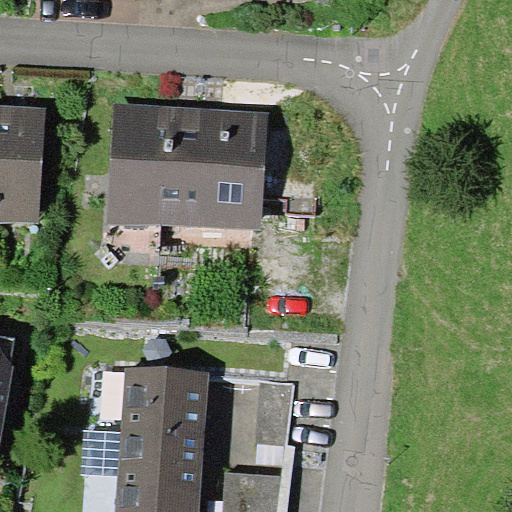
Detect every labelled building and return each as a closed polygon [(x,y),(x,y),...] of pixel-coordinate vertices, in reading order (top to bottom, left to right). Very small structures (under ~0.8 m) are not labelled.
[(107,223),(262,231),(268,112),(114,104),(107,223)] [(0,105),(0,220),(40,223),(46,107),(0,105)] [(0,451),(14,366),(10,365),(16,337),(0,335),(0,451)] [(120,444),(203,450),(208,372),(126,366),(121,432),(120,444)] [(295,385),(261,385),(258,443),(287,444),(295,385)] [(120,444),(121,432),(84,430),(81,473),(118,476),(120,444)] [(198,511),(203,450),(120,444),(118,476),(115,511),(198,511)] [(278,511),(282,475),(227,470),(224,511),(278,511)]
